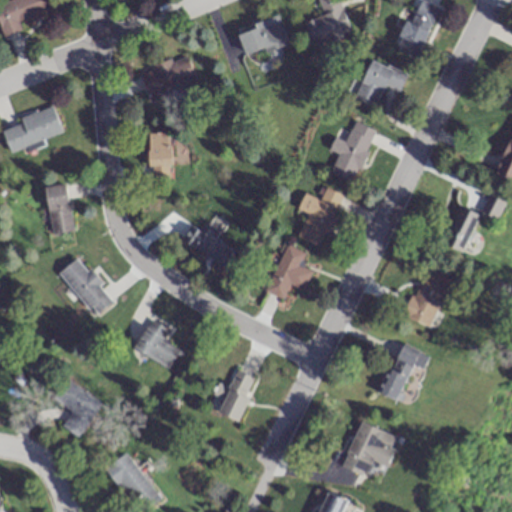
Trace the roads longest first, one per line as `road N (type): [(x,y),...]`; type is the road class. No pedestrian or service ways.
road 1 (residential): [(243,511),(490,0)]
road 2 (residential): [(93,0),(119,233),(155,272),(314,359)]
road 3 (residential): [(0,82),(203,0)]
